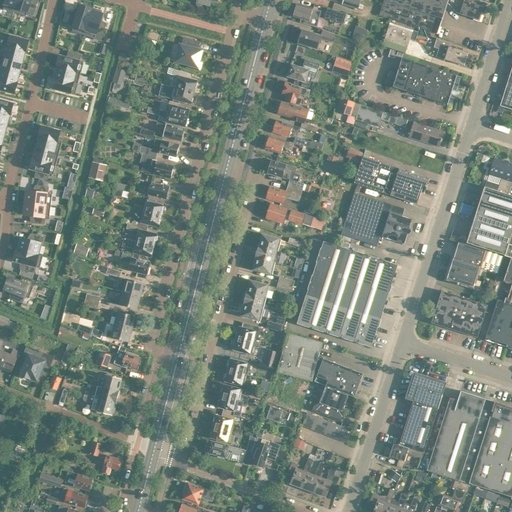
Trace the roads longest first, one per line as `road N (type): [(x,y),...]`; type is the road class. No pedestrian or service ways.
road 1 (residential): [(263,23),(244,18),(231,30),(151,340),(156,353),(176,360)]
road 2 (residential): [(153,449),(177,459),(186,454),(255,184),(226,167)]
road 3 (residential): [(400,343),(471,124)]
road 4 (residential): [(52,0),(5,194)]
road 5 (primary): [(176,360),(226,167)]
road 6 (residential): [(346,511),(400,343)]
road 7 (primary): [(226,167),(263,23)]
road 8 (residential): [(471,124),(510,0)]
